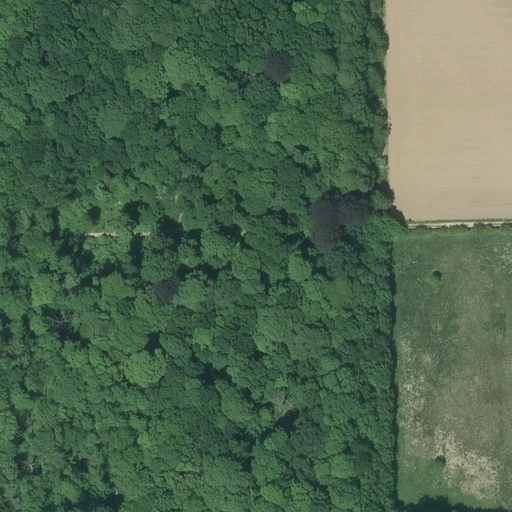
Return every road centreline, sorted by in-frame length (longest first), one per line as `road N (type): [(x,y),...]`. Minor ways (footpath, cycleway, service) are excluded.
road 1 (track): [(338,227),(347,296),(350,511)]
road 2 (track): [(175,233),(0,237)]
road 3 (track): [(511,224),(338,227)]
road 4 (track): [(338,227),(175,233)]
road 5 (track): [(334,87),(338,227)]
